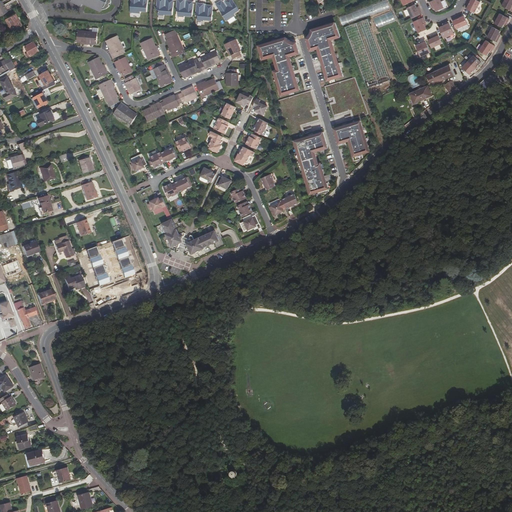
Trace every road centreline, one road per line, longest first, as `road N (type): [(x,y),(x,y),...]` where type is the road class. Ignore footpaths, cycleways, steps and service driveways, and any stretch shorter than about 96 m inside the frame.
road 1 (tertiary): [(346,188),(478,78),(511,28)]
road 2 (tertiary): [(68,421),(44,340),(152,286)]
road 3 (tertiary): [(123,194),(48,44)]
road 4 (residential): [(48,44),(101,51),(136,104),(180,85)]
road 5 (residential): [(301,38),(346,188)]
road 6 (residential): [(123,194),(200,158),(247,177)]
road 7 (tertiary): [(152,286),(274,239)]
